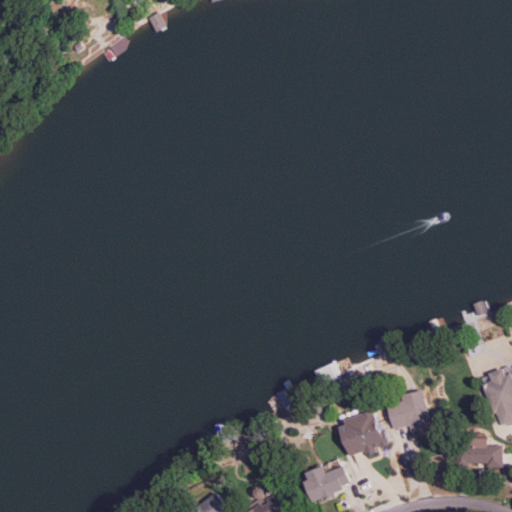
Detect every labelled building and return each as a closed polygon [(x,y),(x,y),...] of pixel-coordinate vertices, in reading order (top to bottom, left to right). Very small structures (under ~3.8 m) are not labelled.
[(511,368),(511,366),(490,372),(493,380),(486,383),(500,425),(511,421),(511,368)] [(394,428),(410,425),(412,432),(433,428),(426,391),(388,399),(394,428)] [(504,467),(504,444),(489,444),(489,439),(458,439),(458,464),(487,464),(487,467),(504,467)] [(316,501),(323,498),(324,500),(346,491),(344,485),(352,482),(345,465),(327,472),(325,465),(305,473),(316,501)] [(193,511),(231,511),(232,511),(219,492),(193,510),(193,511)]
